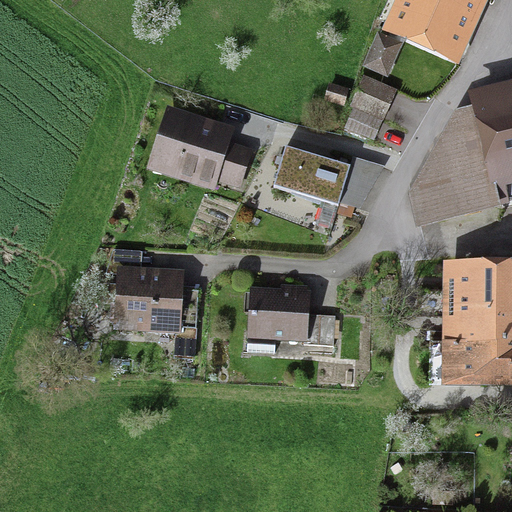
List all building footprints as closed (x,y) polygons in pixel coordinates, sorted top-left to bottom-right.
[(455,66),(485,0),(400,0),(385,33),(455,66)] [(397,47),(379,40),(369,64),(387,71),(397,47)] [(345,126),(374,139),(395,93),(366,79),(345,126)] [(412,193),(420,224),(511,201),(511,99),(481,106),(459,115),(412,193)] [(229,132),(162,111),(143,174),(209,194),(212,185),(236,192),(247,156),(224,149),(229,132)] [(340,175),(278,155),(266,191),(328,211),(340,175)] [(456,345),(421,344),(420,379),(511,381),(511,271),(458,270),(456,345)] [(172,276),(111,274),(109,335),(170,337),(172,276)] [(300,344),(300,293),(240,293),(240,344),(300,344)]
